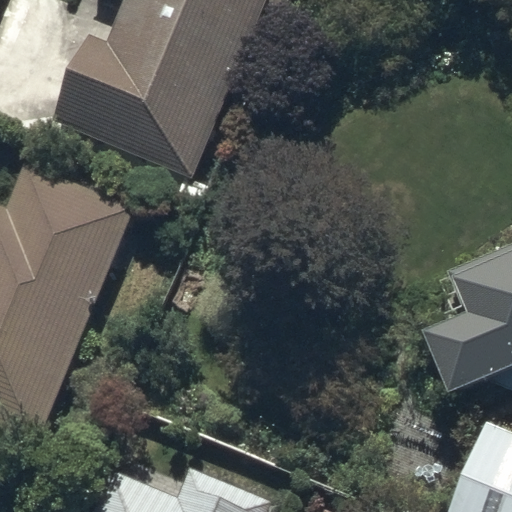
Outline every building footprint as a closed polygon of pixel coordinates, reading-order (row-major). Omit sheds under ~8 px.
[(99,0),(128,11),(109,62),(89,54),(54,145),(199,201),(277,0),(99,0)] [(0,447),(43,464),(137,228),(22,183),(4,228),(0,226),(0,447)] [(511,244),(452,270),(467,311),(421,330),(447,392),(484,377),(511,390),(511,244)] [(511,511),(511,432),(484,421),(446,511),(511,511)] [(265,511),(185,480),(174,508),(101,479),(87,511),(265,511)]
